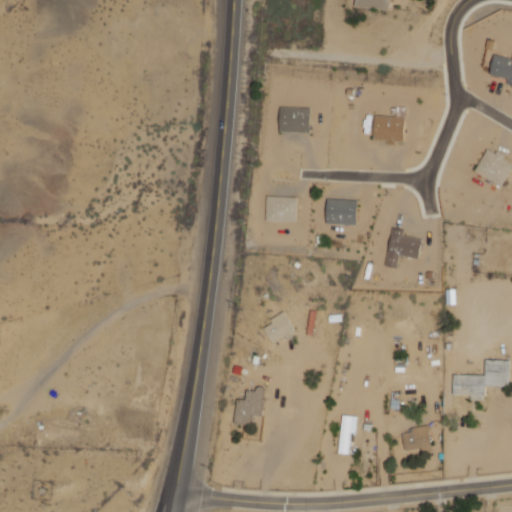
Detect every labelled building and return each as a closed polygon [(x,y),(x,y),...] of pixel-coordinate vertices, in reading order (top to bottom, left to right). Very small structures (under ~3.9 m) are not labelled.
[(388,8),(388,0),(355,0),(355,7),(388,8)] [(511,57),(494,54),(489,74),(508,78),(507,83),(511,84),(511,57)] [(280,132),(310,132),(310,107),(280,107),(280,132)] [(404,141),(405,108),(400,108),(400,116),(374,115),(373,141),(395,142),(395,140),(404,141)] [(501,185),(511,166),(511,162),(487,148),(475,170),(501,185)] [(297,196),(266,195),(266,220),(296,221),(297,196)] [(326,223),(356,224),(357,200),(327,199),(326,223)] [(396,268),(399,255),(418,259),(422,239),(403,235),(405,229),(393,227),(384,265),(396,268)] [(273,343),(286,335),(289,338),(298,333),(285,312),(262,326),(273,343)] [(508,386),(508,360),(486,359),(485,374),(453,374),(453,394),(471,395),(471,399),(485,399),(485,385),(508,386)] [(237,398),(236,423),(250,425),(251,414),(261,415),(263,390),(247,388),(246,399),(237,398)] [(355,433),(357,416),(342,415),(338,452),(348,453),(350,432),(355,433)] [(406,450),(431,448),(428,425),(404,428),(406,450)]
